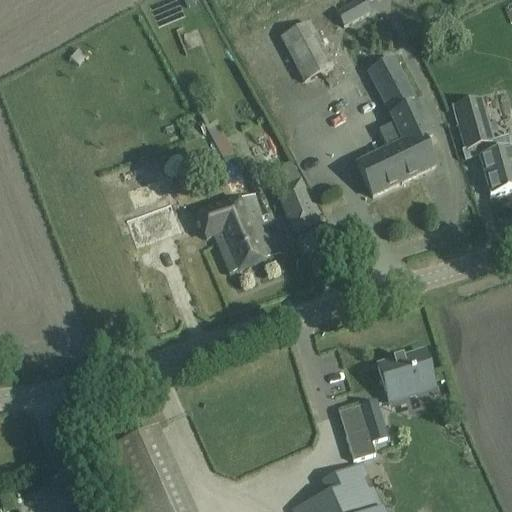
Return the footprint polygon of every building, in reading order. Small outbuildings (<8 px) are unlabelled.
[(343,31),(370,17),(361,2),(335,16),(343,31)] [(281,41),(303,85),(333,70),(311,26),(281,41)] [(413,101),(404,83),(393,62),(368,75),(389,114),(413,101)] [(477,149),(486,179),(491,198),(511,192),(511,155),(510,150),(495,154),(480,102),(453,110),(465,153),(477,149)] [(386,153),(356,167),(372,200),(435,169),(423,143),(433,139),(417,105),(390,118),(394,125),(377,133),(386,153)] [(223,163),(233,157),(222,137),(213,120),(202,126),(212,143),(223,163)] [(163,173),(163,174),(163,176),(164,177),(164,178),(165,179),(166,180),(168,181),(169,181),(171,181),(172,181),(174,180),(175,180),(176,179),(183,171),(184,169),(184,168),(185,167),(185,165),(184,164),(184,162),(183,161),(182,160),(181,159),(180,159),(178,158),(177,158),(175,159),(174,159),(173,160),(172,161),(165,169),(164,170),(163,171),(163,173)] [(319,228),(292,165),(267,175),(293,239),(319,228)] [(213,239),(215,243),(266,223),(264,218),(261,219),(252,198),(196,218),(206,242),(213,239)] [(136,250),(181,233),(170,206),(126,223),(136,250)] [(280,256),(272,238),(266,223),(215,243),(230,278),(280,256)] [(433,388),(423,354),(377,368),(389,407),(404,402),(403,398),(433,388)] [(375,405),(360,409),(368,433),(346,439),(354,464),(375,458),(372,446),(387,442),(375,405)] [(95,458),(104,476),(119,511),(188,511),(152,432),(95,458)] [(382,511),(362,467),(321,486),(326,498),(295,511),(382,511)]
